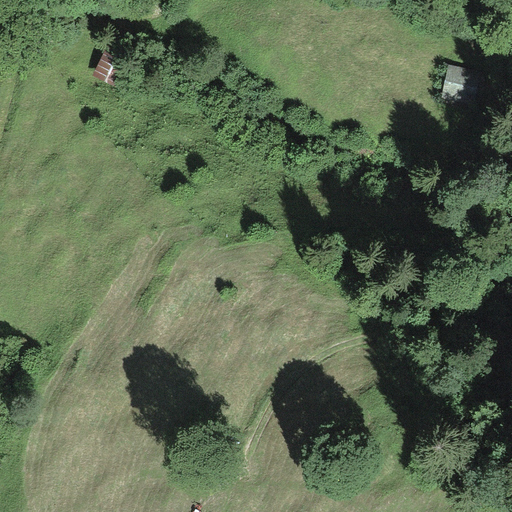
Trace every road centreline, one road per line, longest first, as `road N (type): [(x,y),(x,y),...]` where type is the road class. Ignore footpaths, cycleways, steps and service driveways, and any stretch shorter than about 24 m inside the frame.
road 1 (track): [(511,205),(495,298),(468,326),(326,362),(282,406),(233,511)]
road 2 (track): [(78,7),(78,38),(14,75),(0,122)]
